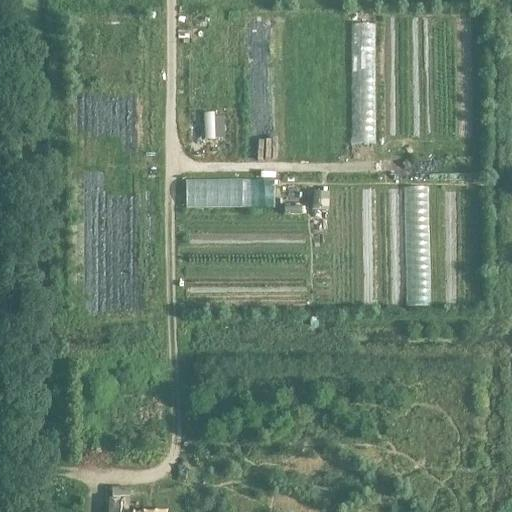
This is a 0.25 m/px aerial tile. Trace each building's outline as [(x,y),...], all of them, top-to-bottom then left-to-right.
[(374,24),(350,24),(350,145),(375,145),(374,24)] [(74,66),(96,67),(98,27),(76,26),(74,66)] [(223,116),(213,116),(213,112),(202,112),(203,139),(224,138),(223,116)] [(273,208),(273,181),(185,181),(185,208),(273,208)] [(428,186),(403,186),(403,308),(428,308),(428,186)] [(283,188),(283,206),(300,206),(300,187),(283,188)] [(319,209),(311,209),(311,235),(325,235),(326,209),(327,209),(328,190),(319,190),(319,209)]
